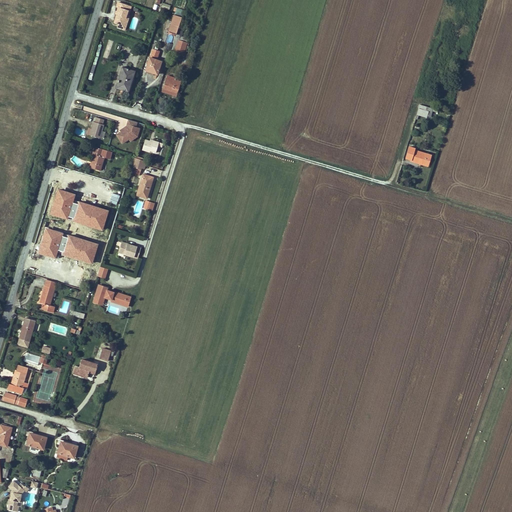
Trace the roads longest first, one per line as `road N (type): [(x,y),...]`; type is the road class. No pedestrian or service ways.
road 1 (tertiary): [(71,94),(0,334)]
road 2 (unclassified): [(398,158),(383,182),(181,122)]
road 3 (unclassified): [(181,122),(137,277),(113,274)]
road 4 (track): [(383,182),(511,219)]
